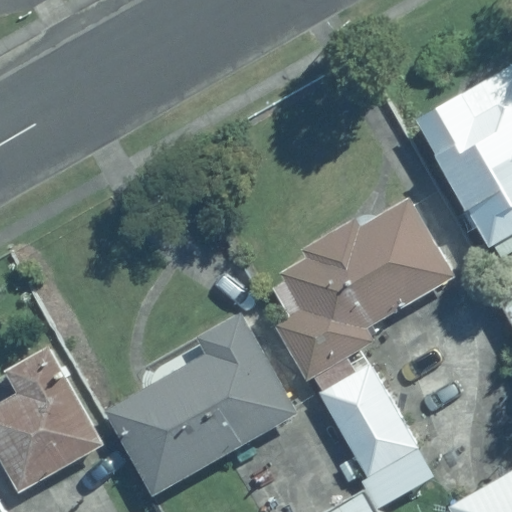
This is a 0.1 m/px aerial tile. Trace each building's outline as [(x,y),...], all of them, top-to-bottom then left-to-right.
[(511,80),(433,127),(509,260),(511,257),(511,80)] [(384,503),(391,499),(444,471),(373,345),(396,332),(388,318),(461,276),(415,194),(365,222),(363,217),(312,246),(316,254),(290,269),(294,275),(281,282),(298,312),(286,319),(317,374),(323,370),(330,381),(326,384),(376,473),(370,477),(384,503)] [(511,272),(496,282),(511,308),(511,272)] [(160,488),(309,407),(256,308),(207,335),(213,345),(199,353),(196,348),(149,374),(152,379),(112,401),(160,488)] [(0,440),(22,483),(107,438),(54,339),(11,362),(26,389),(0,403),(0,440)] [(511,511),(511,473),(459,504),(463,511),(511,511)] [(319,511),(384,511),(370,485),(319,511)]
